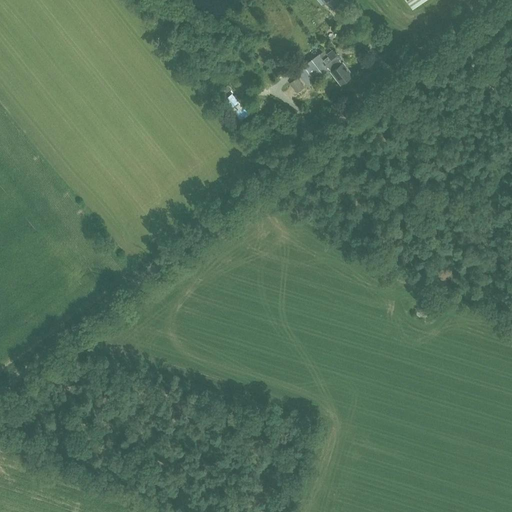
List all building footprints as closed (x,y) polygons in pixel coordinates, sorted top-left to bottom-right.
[(340,15),(349,8),(342,0),(327,0),(340,15)] [(336,53),(333,49),(327,54),(333,62),(328,67),(329,69),(331,71),(331,72),(340,84),(353,75),(343,62),(342,63),(341,60),(342,59),(337,52),(336,53)] [(299,71),(309,84),(329,69),(328,67),(333,62),(327,54),(325,51),(299,71)] [(297,93),(305,87),(297,77),(289,83),(297,93)] [(425,321),(430,314),(421,306),(415,313),(425,321)]
